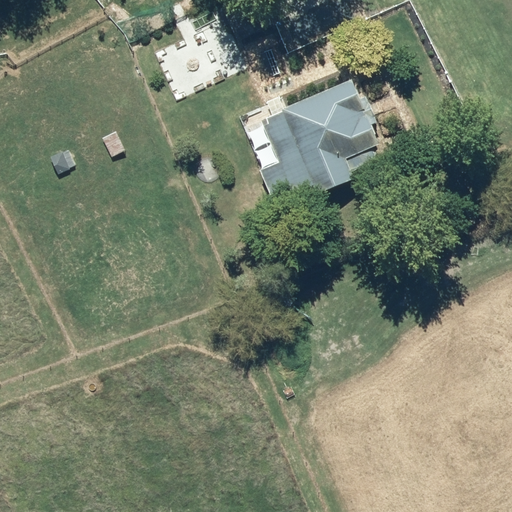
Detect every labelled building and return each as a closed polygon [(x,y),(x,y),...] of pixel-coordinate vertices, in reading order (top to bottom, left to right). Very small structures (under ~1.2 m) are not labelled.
[(274,0),(242,0),(231,5),(245,40),(285,23),(274,0)] [(96,76),(102,86),(110,81),(104,70),(96,76)] [(280,112),(282,115),(270,120),(289,163),(270,171),(280,194),(300,185),(304,193),(326,185),(330,194),(367,177),(364,170),(388,159),(382,146),(393,142),(383,122),(387,119),(377,97),(373,99),(363,78),(294,109),(293,106),(280,112)] [(356,274),(359,282),(366,279),(363,271),(356,274)] [(298,289),(306,308),(314,304),(306,285),(298,289)]
